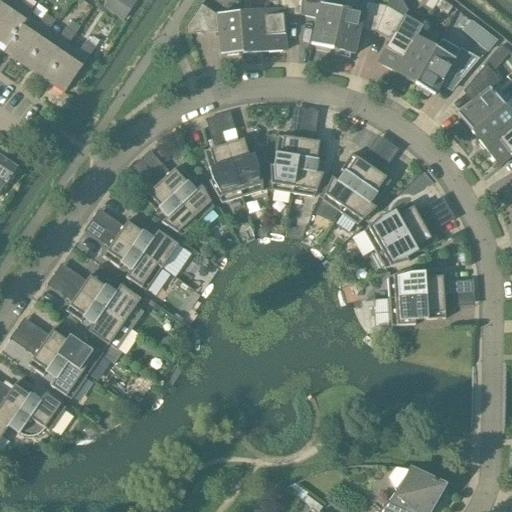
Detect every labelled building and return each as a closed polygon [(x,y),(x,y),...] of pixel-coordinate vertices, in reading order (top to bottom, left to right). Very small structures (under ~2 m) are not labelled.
[(10,0),(0,15),(0,41),(8,47),(29,17),(30,17),(33,12),(22,4),(24,0),(10,0)] [(0,0),(0,15),(10,0),(0,0)] [(107,0),(104,6),(127,20),(139,0),(107,0)] [(264,53),(259,0),(260,12),(239,14),(243,55),(264,53)] [(301,16),(302,0),(259,0),(264,53),(286,51),(283,17),(301,16)] [(333,50),(342,9),(321,5),(321,0),(302,0),(301,16),(317,19),(311,45),(333,50)] [(435,7),(440,0),(428,0),(424,7),(432,12),(435,7)] [(453,7),(441,0),(440,0),(435,7),(448,16),(453,7)] [(363,14),(342,9),(333,50),(337,51),(336,55),(348,58),(349,54),(354,55),(360,29),(376,32),(386,7),(366,2),(363,14)] [(396,74),(417,38),(423,27),(404,16),(404,17),(386,7),(376,32),(390,40),(377,63),(396,74)] [(202,17),(197,13),(196,12),(186,27),(187,35),(204,34),(202,17)] [(243,55),(239,14),(217,16),(220,57),(243,55)] [(29,17),(8,47),(4,52),(24,66),(49,30),(49,31),(55,22),(46,15),(40,24),(30,17),(29,17)] [(66,28),(75,34),(80,27),(71,21),(66,28)] [(60,38),(49,31),(49,30),(24,66),(44,79),(69,44),(75,35),(66,29),(60,38)] [(477,44),(487,52),(496,41),(486,34),(477,44)] [(92,37),(88,43),(95,48),(99,41),(92,37)] [(396,74),(415,85),(436,49),(417,38),(396,74)] [(80,51),(69,44),(44,79),(64,93),(95,49),(86,42),(80,51)] [(436,49),(415,85),(418,87),(416,90),(428,97),(430,93),(434,96),(448,73),(461,81),(479,60),(460,49),(454,59),(436,49)] [(471,132),(504,106),(490,90),(500,82),(486,65),(463,92),(464,92),(468,87),(478,99),(457,115),(461,120),(458,122),(466,132),(469,130),(471,132)] [(485,149),(511,127),(511,116),(504,106),(471,132),(485,149)] [(511,127),(485,149),(499,166),(511,155),(511,127)] [(266,170),(267,191),(271,191),(293,194),(303,130),(290,128),(289,138),(278,137),(273,167),(270,166),(270,170),(266,170)] [(303,130),(293,194),(314,198),(323,174),(316,173),(317,162),(322,162),(324,144),(314,142),(315,132),(303,130)] [(223,136),(242,198),(263,191),(267,191),(266,170),(261,171),(261,167),(258,168),(249,139),(238,142),(235,132),(223,136)] [(389,164),(401,147),(381,134),(370,151),(389,164)] [(223,136),(211,139),(214,149),(204,152),(212,181),(209,182),(222,204),(242,198),(223,136)] [(140,161),(147,171),(161,161),(154,151),(140,161)] [(322,201),(340,213),(377,160),(366,153),(361,161),(352,155),(341,170),(345,173),(338,182),(332,178),(322,201)] [(0,156),(0,193),(17,168),(0,156)] [(377,160),(340,213),(358,226),(376,209),(370,204),(376,195),(380,197),(391,182),(382,175),(387,167),(377,160)] [(198,223),(214,208),(201,187),(196,192),(188,183),(191,180),(178,167),(170,174),(163,167),(154,175),(198,223)] [(198,223),(154,175),(145,184),(152,191),(143,199),(156,213),(159,210),(167,218),(162,223),(182,238),(198,223)] [(363,232),(374,251),(431,218),(425,208),(416,212),(410,203),(384,218),(382,215),(363,232)] [(115,221),(108,232),(162,269),(178,246),(158,232),(153,239),(143,233),(146,229),(130,218),(124,227),(115,221)] [(431,218),(374,251),(385,269),(409,262),(407,259),(434,244),(428,234),(437,229),(431,218)] [(164,272),(108,232),(101,242),(110,248),(103,257),(119,268),(121,264),(131,271),(126,278),(149,293),(164,272)] [(387,277),(389,299),(454,295),(453,282),(443,283),(442,272),(411,274),(411,270),(387,277)] [(70,286),(132,329),(144,313),(136,307),(141,300),(121,286),(116,293),(106,287),(108,283),(93,273),(87,282),(78,275),(70,286)] [(132,329),(70,286),(63,296),(72,302),(66,312),(81,322),(84,319),(93,325),(88,333),(105,344),(102,348),(118,359),(122,353),(118,350),(132,329)] [(454,295),(389,299),(391,327),(415,326),(415,321),(445,319),(444,308),(455,307),(454,295)] [(33,340),(87,378),(102,356),(114,365),(118,359),(102,348),(99,352),(83,340),(81,344),(55,327),(49,336),(40,329),(33,340)] [(33,340),(26,350),(35,357),(28,366),(44,376),(46,373),(56,380),(51,387),(71,401),(87,378),(33,340)] [(0,397),(49,432),(65,409),(45,395),(40,402),(31,395),(33,392),(18,381),(11,390),(2,384),(0,387),(0,397)] [(49,432),(0,397),(0,439),(9,427),(19,435),(20,434),(23,436),(27,437),(31,437),(35,437),(39,435),(42,433),(45,430),(49,432)] [(386,503),(379,511),(430,511),(445,486),(440,483),(435,481),(431,479),(424,476),(416,473),(409,471),(401,469),(396,468),(389,478),(396,492),(387,504),(386,503)]
